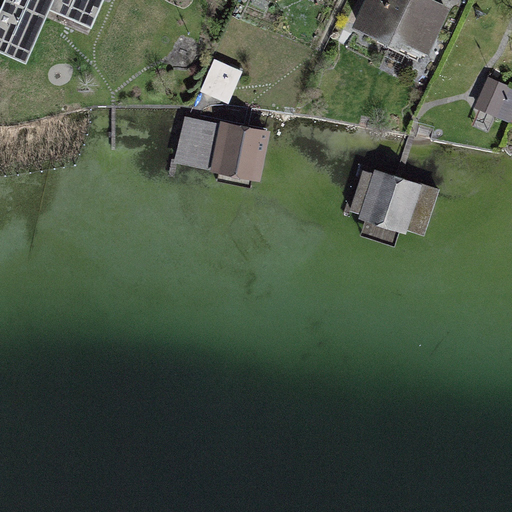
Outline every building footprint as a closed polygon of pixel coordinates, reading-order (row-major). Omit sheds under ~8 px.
[(11,0),(0,27),(0,51),(35,66),(59,9),(98,25),(108,0),(11,0)] [(371,0),(360,26),(440,60),(463,8),(444,0),(371,0)] [(200,92),(229,104),(243,72),(214,60),(200,92)] [(511,87),(488,77),(475,109),(511,123),(511,87)] [(272,135),(182,119),(173,164),(263,181),(272,135)] [(437,191),(371,170),(357,216),(422,237),(437,191)]
